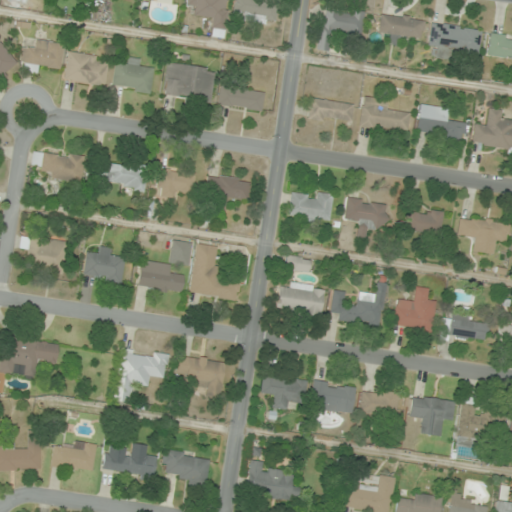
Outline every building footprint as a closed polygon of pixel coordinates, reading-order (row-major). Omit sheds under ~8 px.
[(187,0),(187,6),(194,6),(194,17),(212,18),(210,31),(224,32),(226,0),(187,0)] [(233,0),(231,19),(275,25),(278,0),(275,0),(233,0)] [(364,13),(324,6),(316,49),(328,51),(331,31),(360,36),(364,13)] [(389,34),(388,44),(398,45),(399,35),(421,38),(424,16),(381,11),(378,32),(389,34)] [(437,48),(437,50),(478,56),(482,29),(431,22),(427,47),(437,48)] [(511,38),(489,35),(486,55),(511,58),(511,38)] [(62,66),(61,41),(33,42),(34,48),(20,48),(21,67),(62,66)] [(0,80),(19,65),(0,42),(0,80)] [(108,57),(67,51),(63,81),(105,86),(108,57)] [(149,93),(153,70),(143,68),(144,60),(126,57),(125,66),(115,64),(111,87),(149,93)] [(166,62),(161,96),(210,103),(215,69),(166,62)] [(261,110),(263,92),(220,86),(218,104),(261,110)] [(358,127),(406,133),(409,113),(387,110),(389,99),(362,96),(358,127)] [(350,124),(352,104),(309,99),(307,118),(350,124)] [(447,108),(419,104),(415,135),(462,141),(465,122),(446,119),(447,108)] [(511,121),(500,120),(501,110),(487,108),(485,125),(473,124),(471,144),(511,148),(511,121)] [(81,181),(84,157),(33,149),(29,173),(81,181)] [(143,189),(147,168),(95,160),(92,181),(143,189)] [(194,173),(159,167),(154,194),(190,200),(194,173)] [(226,198),(247,200),(250,180),(207,175),(203,206),(225,209),(226,198)] [(329,222),(333,195),(310,191),(310,193),(291,190),(287,216),(329,222)] [(384,231),(387,203),(347,198),(344,219),(358,221),(356,236),(366,237),(367,229),(384,231)] [(440,234),(442,211),(408,209),(406,231),(440,234)] [(457,236),(474,238),(473,250),(491,252),(492,243),(506,244),(508,222),(459,217),(457,236)] [(64,274),(68,241),(20,236),(18,249),(27,250),(25,269),(64,274)] [(214,266),(217,245),(195,241),(188,294),(237,301),(240,282),(221,279),(223,267),(214,266)] [(114,248),(96,247),(96,253),(84,252),(82,278),(121,281),(123,258),(113,257),(114,248)] [(284,271),(309,272),(309,257),(285,256),(284,271)] [(180,293),(183,274),(152,270),(153,262),(140,260),(136,286),(180,293)] [(323,288),(279,282),(275,311),(319,317),(323,288)] [(379,327),(386,284),(377,282),(375,294),(358,291),(355,304),(343,302),(344,292),(333,290),(329,312),(339,314),(337,320),(379,327)] [(391,327),(431,334),(437,301),(426,299),(428,288),(416,286),(413,300),(397,297),(391,327)] [(442,319),(443,339),(485,336),(484,316),(442,319)] [(511,343),(511,317),(510,317),(509,326),(498,325),(496,342),(511,343)] [(0,392),(2,392),(4,374),(34,376),(35,360),(56,362),(57,342),(1,337),(0,350),(0,392)] [(168,354),(119,348),(112,402),(131,405),(134,380),(164,384),(168,354)] [(183,385),(204,387),(202,397),(220,400),(225,360),(177,354),(175,374),(185,375),(183,385)] [(303,402),(307,380),(263,373),(260,393),(272,395),(270,408),(287,411),(289,399),(303,402)] [(352,413),(355,386),(313,381),(309,407),(352,413)] [(359,412),(396,415),(398,392),(361,390),(359,412)] [(439,436),(442,418),(452,420),(455,401),(412,395),(410,415),(420,417),(418,433),(439,436)] [(477,408),(478,396),(461,395),(456,441),(492,446),(494,424),(503,425),(504,411),(477,408)] [(0,470),(39,471),(39,432),(27,432),(27,444),(0,444),(0,470)] [(93,472),(96,444),(63,440),(62,449),(52,448),(50,467),(93,472)] [(100,470),(152,478),(156,452),(127,448),(125,456),(103,453),(100,470)] [(205,483),(209,457),(164,450),(160,476),(205,483)] [(245,494),(298,501),(300,483),(290,482),(291,472),(262,468),(263,462),(249,460),(245,494)] [(363,511),(389,511),(394,479),(374,477),(372,488),(347,484),(343,509),(363,511)] [(459,490),(448,489),(445,511),(485,511),(487,504),(458,501),(459,490)] [(395,511),(438,511),(441,499),(397,493),(395,511)] [(511,511),(511,502),(495,500),(493,511),(511,511)]
